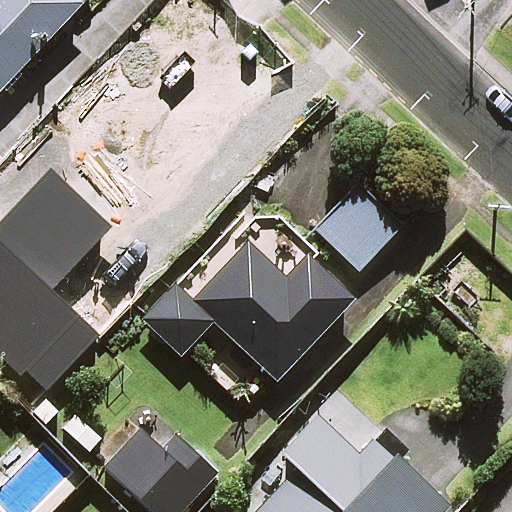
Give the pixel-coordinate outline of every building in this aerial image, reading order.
[(0,0),(0,93),(83,4),(78,0),(0,0)] [(306,116),(257,71),(208,125),(256,170),(306,116)] [(0,350),(41,388),(84,341),(33,294),(97,226),(40,173),(0,215),(0,350)] [(408,227),(356,181),(313,229),(365,275),(408,227)] [(356,296),(268,214),(225,260),(213,249),(144,323),(181,357),(213,322),(277,381),(356,296)] [(380,433),(339,395),(282,455),(298,470),(257,511),(444,511),(447,509),(374,439),(380,433)] [(182,511),(218,473),(153,414),(104,467),(153,511),(182,511)]
